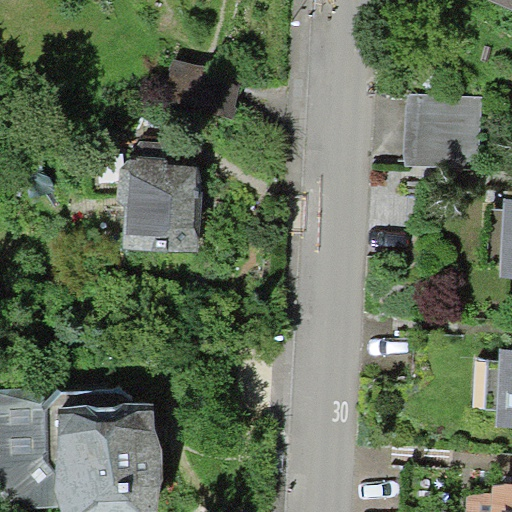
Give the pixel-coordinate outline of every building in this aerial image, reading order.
[(165,97),(223,114),(231,79),(172,68),(165,97)] [(413,99),(409,99),(406,166),(409,166),(409,164),(470,168),(474,104),(412,101),(413,99)] [(190,250),(194,187),(192,186),(189,163),(167,162),(161,146),(136,145),(127,159),(115,172),(113,200),(124,206),(122,239),(117,244),(121,247),(190,250)] [(511,352),(503,352),(499,422),(511,422),(511,352)] [(0,493),(54,491),(61,511),(148,508),(147,481),(154,475),(152,424),(145,418),(145,405),(128,405),(127,400),(113,387),(109,391),(58,393),(51,388),(37,402),(28,392),(1,393),(0,395),(0,493)] [(511,511),(511,487),(495,486),(495,496),(480,496),(465,497),(464,511),(511,511)]
